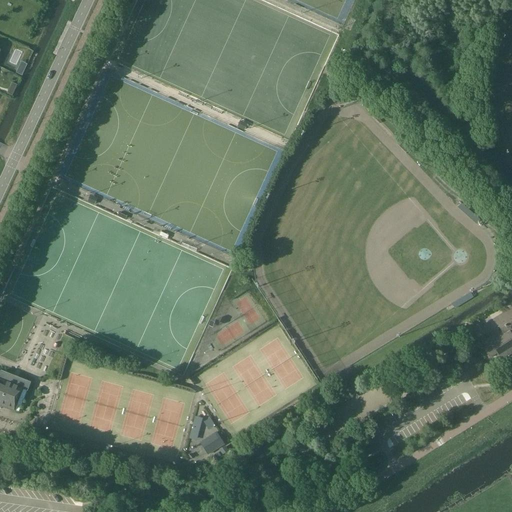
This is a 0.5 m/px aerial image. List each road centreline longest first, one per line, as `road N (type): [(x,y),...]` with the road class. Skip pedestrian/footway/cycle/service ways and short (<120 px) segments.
road 1 (unclassified): [(322,511),(511,394)]
road 2 (tertiary): [(16,157),(89,0)]
